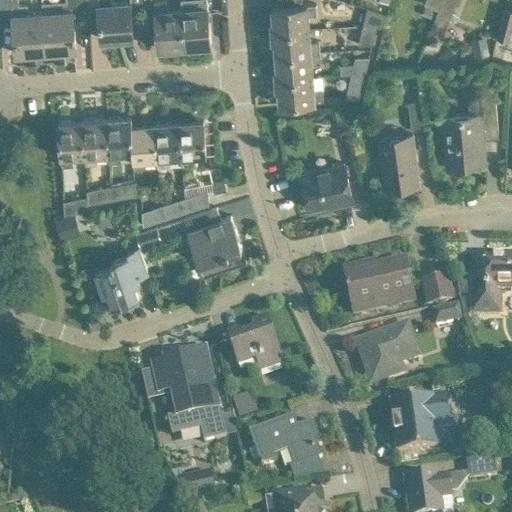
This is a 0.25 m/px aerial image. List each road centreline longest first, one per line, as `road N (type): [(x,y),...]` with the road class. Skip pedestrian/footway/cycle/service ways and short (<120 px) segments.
road 1 (residential): [(0,315),(100,341),(287,277)]
road 2 (residential): [(372,511),(338,390),(287,277)]
road 3 (residential): [(1,90),(240,75)]
road 4 (residential): [(511,222),(452,218),(279,255)]
road 5 (residential): [(279,255),(260,198),(240,75)]
